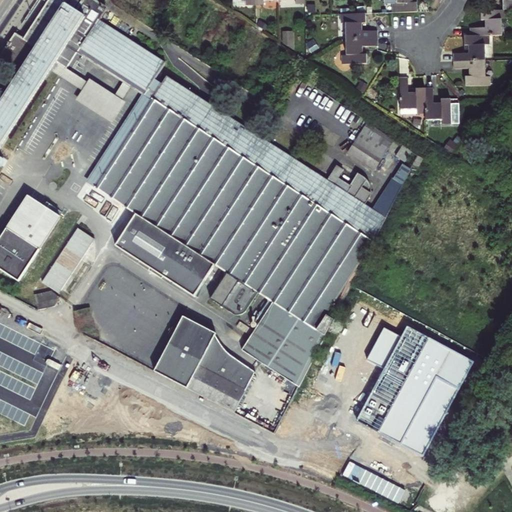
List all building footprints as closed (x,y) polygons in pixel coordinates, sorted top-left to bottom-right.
[(242,347),(299,383),(350,284),(382,223),(417,154),(402,143),(395,153),(405,160),(373,208),(165,75),(160,83),(153,79),(164,62),(98,19),(105,8),(93,0),(50,0),(26,38),(15,32),(0,54),(22,69),(0,102),(0,146),(49,72),(55,63),(65,70),(75,55),(79,50),(144,93),(141,98),(86,179),(132,209),(112,240),(191,291),(212,259),(224,267),(208,293),(232,308),(235,309),(239,308),(241,306),(254,286),(273,299),(242,347)] [(109,0),(124,9),(129,0),(109,0)] [(385,0),(386,0),(390,0),(393,0),(394,9),(418,8),(417,0),(385,0)] [(504,1),(482,3),(483,10),(488,10),(488,18),(473,19),(473,28),(491,27),(505,27),(504,9),(508,9),(508,1),(504,1)] [(354,10),(341,10),(341,21),(346,20),(347,37),(377,36),(377,28),(366,28),(362,28),(362,20),(366,20),(366,10),(354,10)] [(455,55),(487,54),(487,38),(491,38),(491,27),(473,28),(466,29),(467,39),(471,39),(471,46),(467,47),(455,47),(455,55)] [(377,36),(347,37),(347,52),(342,53),(342,63),(367,62),(367,52),(362,52),(362,44),(378,43),(377,36)] [(101,94),(65,70),(55,63),(49,72),(81,93),(74,102),(101,120),(103,116),(117,125),(122,118),(108,109),(113,101),(109,99),(119,84),(137,95),(141,98),(144,93),(79,50),(75,55),(111,79),(101,94)] [(487,54),(455,55),(455,63),(470,63),(472,64),(472,71),(466,71),(467,80),(492,79),(492,70),(488,70),(487,54)] [(411,90),(411,85),(410,75),(401,75),(402,106),(418,106),(418,110),(426,110),(426,85),(418,85),(418,90),(411,90)] [(435,85),(426,85),(426,110),(426,117),(443,118),(443,121),(451,122),(451,96),(443,96),(443,101),(435,101),(435,85)] [(141,98),(137,95),(122,118),(117,125),(83,177),(86,179),(141,98)] [(0,265),(19,278),(61,215),(29,193),(0,236),(0,265)] [(35,293),(38,307),(64,302),(61,287),(35,293)] [(75,309),(80,329),(95,326),(91,306),(75,309)] [(184,312),(155,368),(234,409),(256,368),(233,354),(232,353),(231,352),(230,351),(229,351),(229,350),(228,350),(228,349),(227,349),(227,348),(226,348),(226,347),(225,347),(225,346),(224,345),(224,344),(223,344),(223,343),(222,343),(222,342),(221,342),(221,341),(221,340),(220,340),(220,339),(219,339),(219,338),(218,337),(218,336),(217,335),(217,334),(216,334),(216,333),(216,332),(217,330),(184,312)] [(425,457),(478,354),(412,319),(403,337),(383,327),(366,359),(384,368),(358,421),(425,457)] [(389,454),(382,467),(413,485),(420,472),(389,454)]
